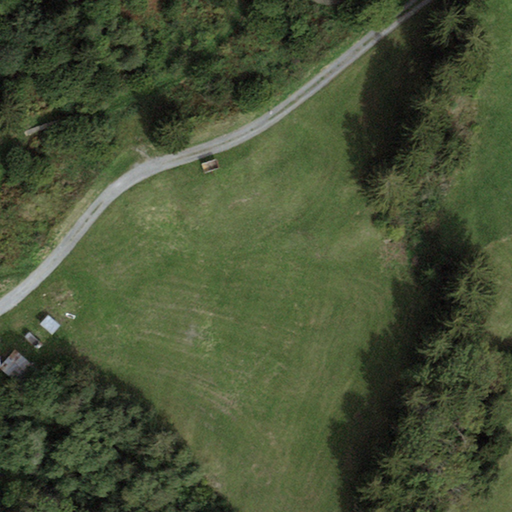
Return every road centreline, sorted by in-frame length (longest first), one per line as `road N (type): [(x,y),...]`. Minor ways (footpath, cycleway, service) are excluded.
road 1 (track): [(426,0),(267,121),(155,169)]
road 2 (track): [(155,169),(113,192),(0,308)]
